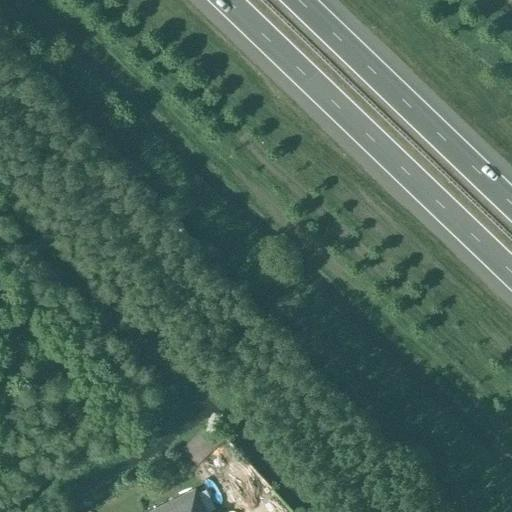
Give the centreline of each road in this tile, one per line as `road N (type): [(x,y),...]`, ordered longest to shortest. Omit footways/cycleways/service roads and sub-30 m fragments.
road 1 (motorway): [(224,0),(511,275)]
road 2 (motorway): [(511,205),(296,0)]
